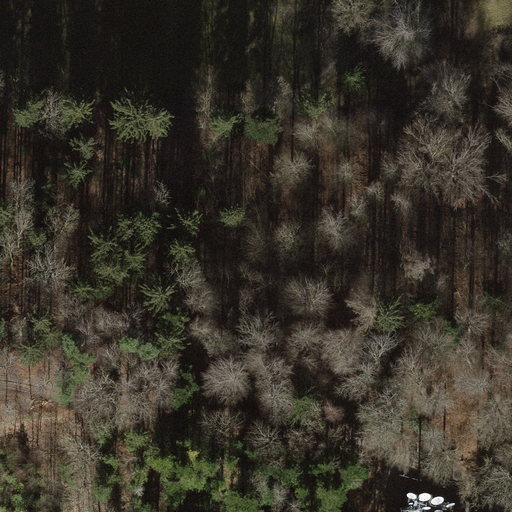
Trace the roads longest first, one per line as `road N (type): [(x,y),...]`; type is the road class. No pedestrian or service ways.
road 1 (track): [(300,102),(261,111),(0,90)]
road 2 (track): [(408,0),(300,102)]
